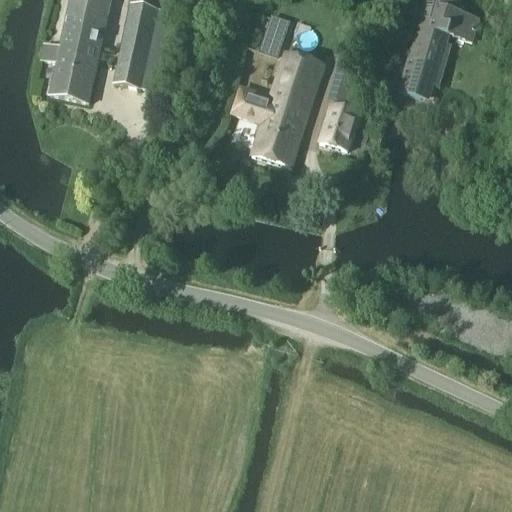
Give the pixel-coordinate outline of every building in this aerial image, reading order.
[(112,6),(88,1),(83,0),(72,0),(61,53),(45,49),(42,66),(57,69),(50,101),(90,110),(112,6)] [(458,9),(460,0),(426,0),(398,97),(420,104),(427,80),(436,83),(449,41),(471,47),(478,24),(461,19),(463,11),(458,9)] [(157,98),(175,20),(132,10),(114,88),(157,98)] [(268,35),(260,57),(276,63),(284,40),(268,35)] [(291,174),(324,70),(285,58),(271,103),(250,95),(247,101),(239,99),(233,119),(262,129),(252,162),(291,174)] [(348,157),(359,119),(331,111),(320,149),(348,157)]
